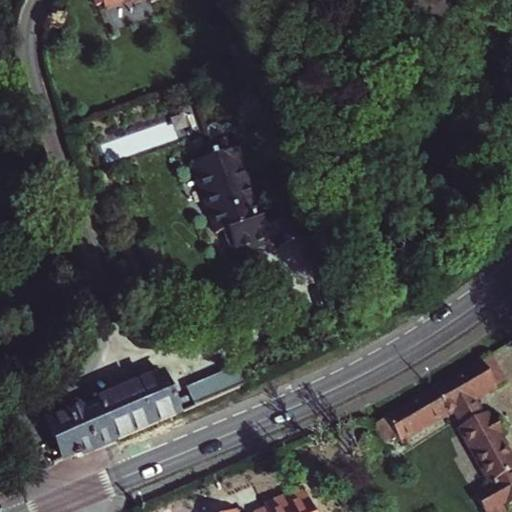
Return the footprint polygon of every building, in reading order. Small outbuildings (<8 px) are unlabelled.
[(208,145),(230,138),(229,133),(207,140),(208,145)] [(238,160),(230,138),(208,145),(211,153),(202,156),(203,159),(193,162),(209,210),(204,211),(212,233),(224,229),(231,250),(266,238),(258,216),(249,191),(244,193),(233,161),(238,160)] [(249,191),(238,160),(233,161),(244,193),(249,191)] [(209,210),(193,162),(188,164),(204,211),(209,210)] [(304,240),(293,203),(258,216),(266,238),(231,250),(233,254),(273,239),(277,249),(304,240)] [(150,235),(136,240),(150,278),(125,288),(132,305),(170,291),(150,235)] [(493,360),(434,393),(382,423),(397,450),(401,447),(399,444),(435,424),(448,417),(452,414),(462,432),(458,434),(487,484),(492,481),(494,486),(490,489),(476,497),(484,511),(505,511),(502,506),(508,502),(511,508),(511,507),(511,460),(499,437),(501,436),(494,424),(492,425),(488,417),(483,419),(474,403),(492,393),(494,397),(498,394),(494,387),(505,381),(493,360)] [(61,462),(74,457),(242,384),(233,362),(225,366),(228,372),(190,389),(192,394),(175,402),(162,372),(146,378),(77,408),(76,406),(73,404),(70,404),(68,404),(65,406),(64,408),(63,411),(64,414),(47,422),(45,425),(59,457),(61,462)] [(498,422),(494,424),(501,436),(505,433),(498,422)] [(502,506),(505,511),(511,508),(508,502),(502,506)]
